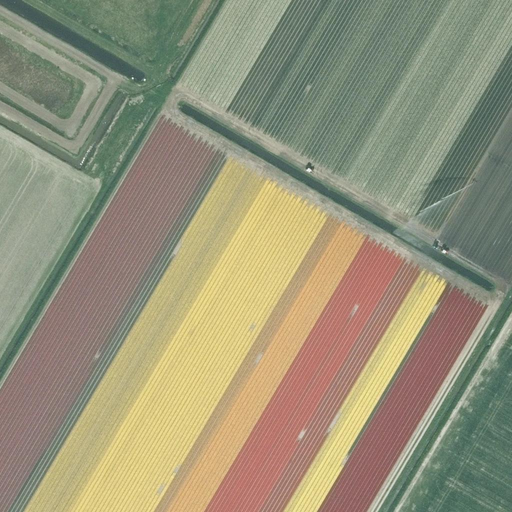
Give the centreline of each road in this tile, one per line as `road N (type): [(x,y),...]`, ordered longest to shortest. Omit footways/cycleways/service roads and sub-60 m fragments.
road 1 (track): [(213,0),(153,96),(117,85),(80,148),(0,108)]
road 2 (track): [(493,309),(374,511)]
road 3 (track): [(117,85),(0,12)]
